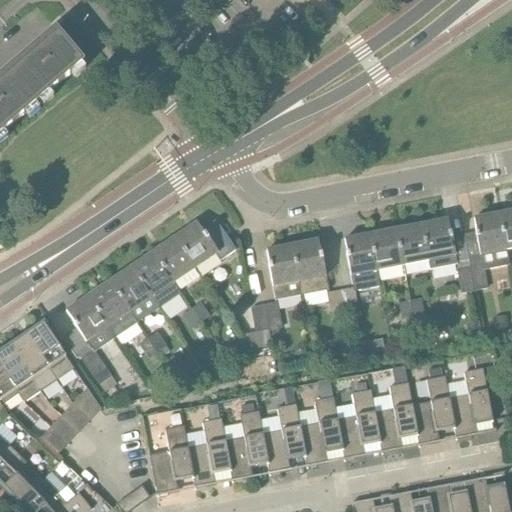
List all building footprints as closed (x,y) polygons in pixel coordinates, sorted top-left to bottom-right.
[(0,137),(38,104),(85,64),(56,31),(55,31),(55,32),(0,79),(0,137)] [(511,213),(500,216),(507,253),(511,251),(511,213)] [(480,258),(507,253),(500,216),(474,221),(476,234),(480,258)] [(430,272),(457,267),(451,235),(448,221),(422,226),(429,263),(430,272)] [(221,263),(236,252),(216,222),(202,232),(197,225),(176,240),(197,271),(217,257),(221,263)] [(404,268),(429,263),(422,226),(397,231),(404,268)] [(378,273),(404,268),(397,231),(371,236),(378,273)] [(351,278),(378,273),(371,236),(345,241),(347,255),(351,278)] [(175,285),(197,271),(176,240),(154,254),(175,285)] [(293,247),(302,296),(329,291),(322,256),(321,256),(319,242),(293,247)] [(276,301),(302,296),(293,247),(267,252),(270,266),(269,266),(276,301)] [(153,300),(175,285),(154,254),(132,269),(153,300)] [(483,264),(470,267),(475,293),(488,290),(483,264)] [(470,267),(456,270),(461,296),(475,293),(470,267)] [(160,310),(153,300),(132,269),(110,284),(138,325),(160,310)] [(116,339),(138,325),(110,284),(88,298),(116,339)] [(346,318),(360,315),(355,289),(341,292),(346,318)] [(333,320),(346,318),(341,292),(328,294),(333,320)] [(95,354),(116,339),(88,298),(67,313),(74,325),(77,330),(61,341),(74,361),(80,357),(95,379),(107,371),(95,354)] [(413,320),(425,318),(422,301),(410,303),(413,320)] [(402,322),(413,320),(410,303),(399,305),(402,322)] [(201,325),(211,318),(202,304),(192,310),(201,325)] [(279,331),(283,330),(278,304),(265,307),(271,340),(280,339),(279,331)] [(272,348),(271,340),(265,307),(251,309),(255,333),(242,335),(252,351),(258,350),(272,348)] [(192,331),(201,325),(192,310),(182,317),(192,331)] [(25,342),(49,376),(68,363),(45,328),(44,328),(44,329),(29,339),(28,339),(28,340),(25,342)] [(149,339),(159,353),(161,357),(169,352),(166,348),(158,333),(149,339)] [(149,360),(159,353),(149,339),(139,346),(149,360)] [(32,387),(49,376),(25,342),(13,350),(12,350),(11,350),(12,351),(8,353),(32,387)] [(0,375),(16,398),(32,387),(8,353),(0,358),(0,375)] [(450,401),(454,430),(456,441),(477,437),(475,426),(493,422),(483,371),(464,375),(469,397),(450,401)] [(0,403),(2,407),(16,398),(0,375),(0,403)] [(401,440),(417,437),(413,408),(407,377),(394,379),(396,388),(390,389),(394,411),(375,415),(380,444),(382,455),(403,451),(401,440)] [(438,433),(454,430),(450,401),(446,379),(443,379),(430,382),(427,382),(431,404),(413,408),(417,437),(419,448),(440,444),(438,433)] [(326,454),(342,451),(338,422),(334,400),(330,401),(327,388),(317,390),(319,403),(315,403),(319,425),(301,429),(305,458),(307,469),(328,465),(326,454)] [(72,405),(90,423),(102,411),(88,390),(72,405)] [(363,447),(380,444),(375,415),(371,393),(367,393),(357,395),(352,396),(357,418),(338,422),(342,451),(344,462),(365,458),(363,447)] [(62,418),(80,434),(90,423),(72,405),(62,418)] [(289,461),(305,458),(301,429),(297,407),(278,410),(282,432),(263,436),(268,465),(270,476),(291,473),(289,461)] [(214,475),(230,472),(226,443),(222,421),(219,422),(218,413),(201,416),(207,447),(189,450),(187,451),(193,479),(195,491),(216,487),(214,475)] [(251,468),(268,465),(263,436),(259,414),(255,415),(243,417),(240,418),(245,440),(226,443),(230,472),(232,484),(253,480),(251,468)] [(80,434),(62,418),(50,429),(68,446),(80,434)] [(177,482),(193,479),(187,451),(189,450),(184,428),(173,430),(166,432),(170,454),(150,458),(158,498),(179,494),(177,482)] [(68,446),(50,429),(39,441),(57,458),(58,457),(68,446)] [(0,477),(22,459),(10,449),(0,439),(0,477)] [(0,485),(11,496),(16,501),(42,480),(28,465),(22,459),(0,477),(0,485)] [(26,511),(54,511),(64,503),(59,497),(42,480),(16,501),(26,511)] [(467,496),(470,511),(509,511),(505,488),(488,492),(485,480),(465,484),(467,496)] [(470,511),(467,496),(450,499),(448,487),(427,491),(429,503),(431,511),(470,511)] [(431,511),(429,503),(413,506),(411,494),(390,498),(392,510),(392,511),(431,511)] [(392,511),(392,510),(380,511),(375,511),(373,502),(353,506),(353,511),(392,511)] [(71,511),(64,503),(54,511),(71,511)]
